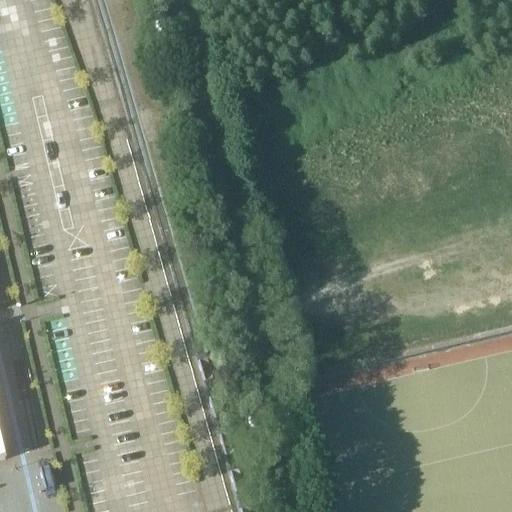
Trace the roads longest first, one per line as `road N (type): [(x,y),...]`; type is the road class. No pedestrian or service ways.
road 1 (unknown): [(147,511),(8,0)]
road 2 (unclassified): [(308,511),(215,120),(177,0)]
